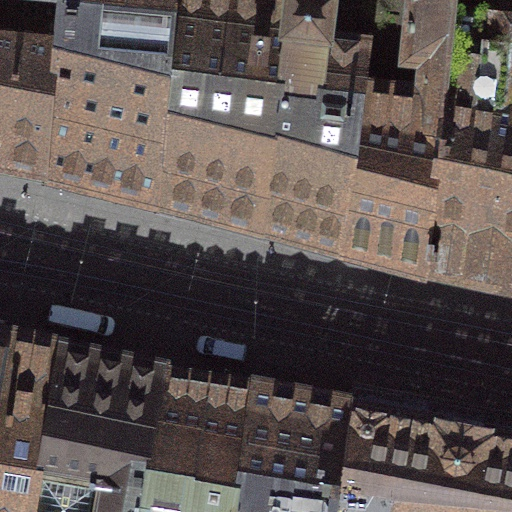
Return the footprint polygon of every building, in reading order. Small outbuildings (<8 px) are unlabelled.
[(0,0),(0,155),(46,164),(60,0),(0,0)] [(99,178),(154,192),(165,19),(166,0),(60,0),(46,164),(99,178)] [(166,0),(165,19),(154,192),(208,205),(263,219),(293,34),(296,0),(166,0)] [(296,0),(293,34),(263,219),(303,231),(344,243),(384,253),(424,264),(448,51),(448,50),(452,0),(296,0)] [(511,0),(452,0),(448,50),(448,51),(424,264),(485,277),(511,282),(511,0)] [(0,511),(30,511),(57,350),(34,344),(6,338),(0,372),(0,511)] [(30,511),(139,511),(162,375),(163,372),(113,362),(57,350),(30,511)] [(234,511),(251,390),(211,383),(162,375),(139,511),(234,511)] [(335,511),(351,409),(303,400),(251,390),(234,511),(335,511)] [(511,511),(511,438),(351,409),(335,511),(511,511)]
